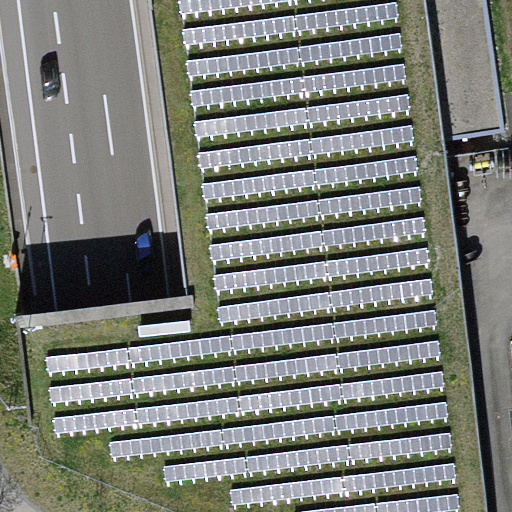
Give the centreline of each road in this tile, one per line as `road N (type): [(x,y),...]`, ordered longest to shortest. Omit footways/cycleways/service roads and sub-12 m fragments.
road 1 (motorway): [(272,511),(208,0)]
road 2 (trunk): [(369,0),(430,511)]
road 3 (motorway): [(91,0),(149,511)]
road 4 (track): [(509,511),(485,296),(511,277)]
